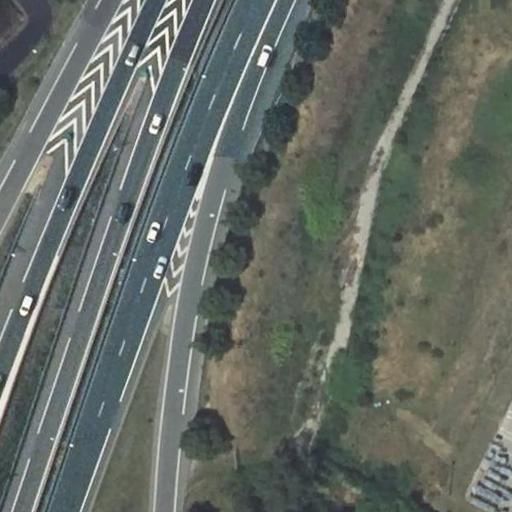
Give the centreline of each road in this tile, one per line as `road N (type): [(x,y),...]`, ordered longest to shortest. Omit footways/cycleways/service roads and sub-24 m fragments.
road 1 (track): [(168,471),(237,460),(281,434),(334,207),(346,119),(406,0)]
road 2 (trunk): [(65,511),(189,163),(258,0)]
road 3 (trunk): [(203,0),(21,511)]
road 4 (trunk): [(165,511),(196,256),(266,0)]
road 5 (trunk): [(156,0),(0,367)]
road 6 (trunk): [(109,0),(0,209)]
